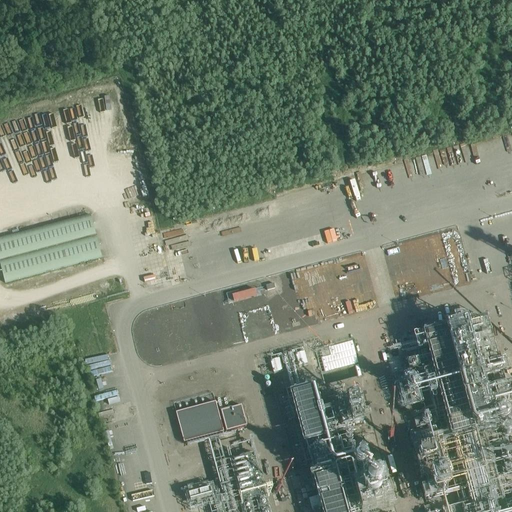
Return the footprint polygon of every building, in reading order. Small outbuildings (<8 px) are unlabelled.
[(0,265),(5,283),(101,257),(90,215),(0,238),(0,265)] [(264,277),(266,283),(275,280),(273,274),(264,277)] [(230,296),(256,288),(254,279),(228,287),(230,296)] [(254,289),(231,296),(233,302),(256,296),(254,289)] [(422,324),(433,367),(453,362),(444,328),(451,326),(449,317),(441,318),(442,320),(422,324)] [(470,332),(485,399),(510,393),(494,326),(470,332)] [(353,340),(318,349),(325,376),(347,371),(350,382),(370,377),(364,356),(357,357),(353,340)] [(301,360),(310,357),(305,345),(296,348),(301,360)] [(273,353),(274,366),(283,365),(282,353),(273,353)] [(184,443),(224,432),(216,402),(176,413),(184,443)] [(356,404),(333,410),(340,436),(363,430),(356,404)] [(227,432),(247,426),(242,405),(221,411),(227,432)] [(333,464),(312,469),(315,484),(336,479),(333,464)] [(209,480),(188,486),(191,494),(211,487),(209,480)]
